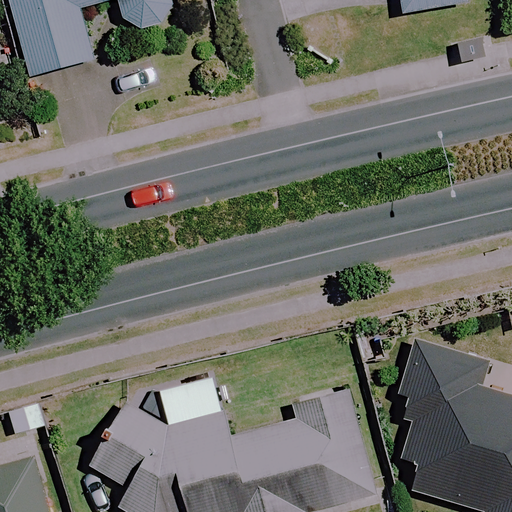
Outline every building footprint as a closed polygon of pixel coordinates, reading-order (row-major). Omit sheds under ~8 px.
[(12,0),(33,78),(97,61),(83,9),(117,0),(122,0),(131,31),(177,19),(171,0),(12,0)] [(473,3),(472,0),(405,0),(409,15),(473,3)] [(412,407),(402,467),(420,465),(423,493),(480,511),(511,511),(511,391),(482,388),(491,363),(412,349),(403,405),(412,407)] [(126,405),(122,414),(94,468),(127,487),(133,511),(334,511),(378,500),(349,394),(297,408),(300,421),(237,438),(230,414),(177,428),(126,405)] [(0,472),(0,471),(0,511),(54,511),(41,461),(0,472)]
